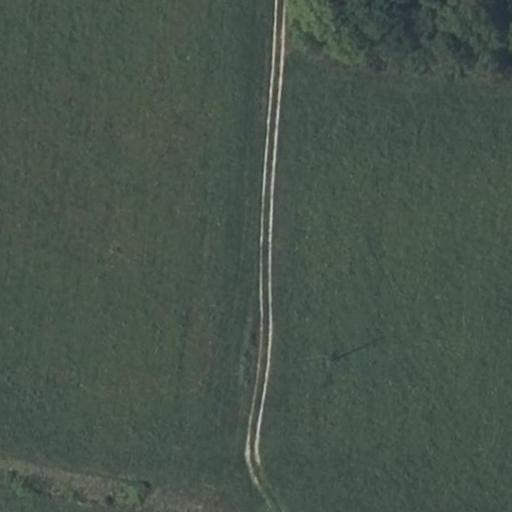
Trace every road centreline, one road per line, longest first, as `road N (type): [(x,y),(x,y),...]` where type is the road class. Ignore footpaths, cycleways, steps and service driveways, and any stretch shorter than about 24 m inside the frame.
road 1 (track): [(291,0),(280,202),(251,458),(268,511)]
road 2 (track): [(288,49),(511,70)]
